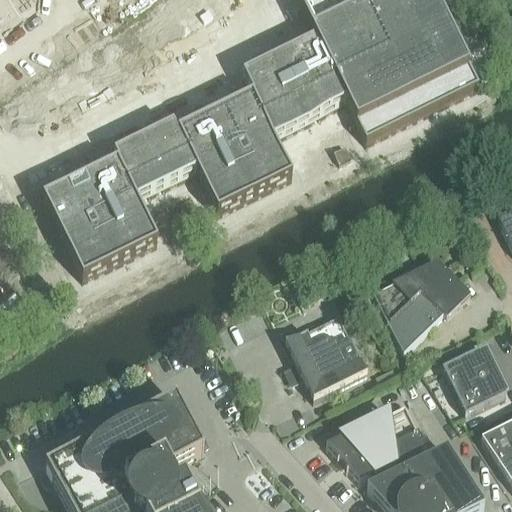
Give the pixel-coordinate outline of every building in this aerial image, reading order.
[(117,171),(42,208),(82,289),(157,252),(136,209),(196,180),(217,222),(292,185),(273,146),(345,110),(365,151),(478,96),(430,0),(314,0),(295,9),(303,25),(314,47),(241,83),(252,104),(177,141),(173,133),(113,162),(117,171)] [(345,153),(333,159),(339,171),(351,165),(345,153)] [(511,218),(498,226),(511,254),(511,218)] [(443,322),(444,323),(446,326),(470,302),(437,268),(373,300),(404,360),(443,322)] [(329,274),(318,280),(327,300),(339,295),(329,274)] [(367,381),(339,324),(285,350),(297,374),(288,378),(293,388),(302,384),(313,408),(367,381)] [(476,360),(483,356),(483,355),(442,375),(465,422),(506,402),(505,401),(498,404),(495,399),(500,397),(483,363),(479,365),(476,360)] [(393,374),(375,383),(380,392),(398,383),(393,374)] [(176,406),(45,475),(64,511),(190,511),(184,500),(190,497),(183,485),(177,488),(171,476),(204,459),(176,406)] [(230,407),(229,423),(242,423),(243,407),(230,407)] [(340,446),(326,453),(360,490),(369,485),(375,493),(423,469),(419,460),(426,457),(405,414),(390,421),(388,421),(383,421),(379,422),(376,423),(370,425),(367,426),(363,428),(358,431),(352,435),(348,438),(345,440),(342,444),(340,446)] [(511,430),(482,445),(511,493),(511,430)] [(481,511),(446,458),(423,469),(375,493),(366,497),(380,511),(481,511)]
